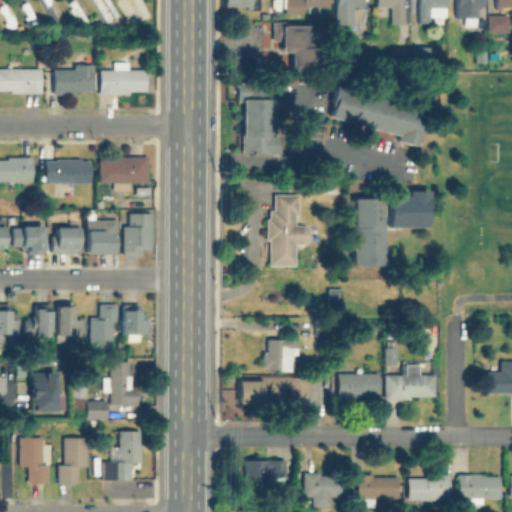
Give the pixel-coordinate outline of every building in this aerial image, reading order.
[(118,26),(109,30),(93,0),(108,0),(118,18),(114,20),(118,26)] [(133,0),(147,21),(137,28),(120,2),(122,0),(133,0)] [(257,0),(258,3),(251,3),(251,8),(245,8),(245,5),(225,5),(225,0),(257,0)] [(327,0),(327,5),(318,5),(317,12),(283,12),(283,0),(327,0)] [(362,0),(362,7),(352,7),(352,40),(335,40),(335,0),(362,0)] [(403,22),(389,22),(389,5),(375,5),(375,0),(401,0),(401,5),(403,22)] [(443,0),(444,2),(444,15),(428,15),(428,22),(417,22),(417,0),(443,0)] [(482,0),(483,5),(483,6),(474,6),(474,19),(462,20),(462,17),(454,17),(453,0),(482,0)] [(86,21),(81,24),(69,4),(75,1),(86,21)] [(37,23),(32,25),(23,6),(28,4),(37,23)] [(506,14),(505,30),(486,30),(486,13),(506,14)] [(316,47),(315,68),(290,68),(290,51),(280,51),(280,28),(305,29),(305,47),(316,47)] [(431,58),(431,65),(414,65),(414,48),(431,48),(431,58)] [(408,51),(408,68),(394,67),(394,51),(408,51)] [(128,61),(128,69),(144,69),(144,89),(128,90),(128,92),(98,92),(98,68),(113,68),(113,61),(128,61)] [(460,62),(460,70),(446,70),(446,62),(460,62)] [(79,63),(79,68),(91,68),(91,89),(75,90),(75,93),(52,93),(52,68),(67,68),(67,63),(79,63)] [(40,74),(40,91),(0,91),(0,67),(40,67),(40,74)] [(279,133),(279,153),(242,152),(242,101),(236,101),(236,81),(273,80),(273,133),(279,133)] [(424,110),(415,146),(396,142),(398,134),(329,116),(332,104),(329,104),(334,85),(424,110)] [(31,155),(31,179),(0,179),(0,159),(7,159),(7,155),(31,155)] [(130,182),(130,190),(114,190),(114,182),(98,182),(98,158),(114,158),(114,156),(147,155),(147,182),(130,182)] [(80,158),(80,160),(89,160),(89,181),(44,181),(44,159),(55,159),(80,158)] [(428,190),(427,226),(388,225),(389,195),(408,195),(408,190),(428,190)] [(297,193),(297,215),(294,215),(294,264),(269,264),(269,239),(266,239),(266,218),(270,218),(270,209),(274,209),(274,193),(297,193)] [(382,198),(382,264),(352,264),(352,198),(382,198)] [(150,215),(150,248),(140,248),(140,255),(122,254),(122,227),(130,227),(130,215),(150,215)] [(116,220),(116,253),(87,253),(88,220),(116,220)] [(45,224),(45,250),(15,250),(14,248),(10,248),(10,235),(10,233),(10,229),(19,229),(19,224),(45,224)] [(77,229),(77,254),(51,253),(51,234),(54,234),(54,226),(77,226),(77,229)] [(341,288),(340,304),(327,304),(328,288),(341,288)] [(113,304),(113,349),(91,349),(91,320),(97,320),(98,304),(113,304)] [(16,316),(16,334),(2,334),(2,342),(0,342),(0,305),(9,305),(9,316),(16,316)] [(33,335),(25,335),(25,321),(28,321),(30,319),(30,314),(34,314),(34,305),(49,305),(49,335),(33,335)] [(146,317),(146,336),(135,336),(135,341),(128,340),(128,332),(123,332),(123,305),(139,305),(139,317),(146,317)] [(83,319),(83,334),(57,334),(57,309),(73,309),(73,319),(83,319)] [(395,333),(394,364),(381,364),(381,333),(395,333)] [(296,347),(296,353),(290,353),(290,369),(266,369),(266,366),(262,366),(262,353),(266,354),(267,338),(290,338),(290,347),(296,347)] [(329,358),(329,371),(314,371),(314,358),(329,358)] [(130,375),(130,385),(137,385),(136,404),(109,403),(109,390),(102,390),(103,376),(109,376),(110,360),(127,360),(127,374),(130,375)] [(511,360),(511,395),(509,395),(509,392),(483,392),(483,370),(499,370),(499,360),(511,360)] [(419,365),(419,374),(433,374),(433,394),(406,395),(406,397),(384,398),(384,374),(404,374),(404,365),(419,365)] [(378,373),(378,393),(359,393),(359,396),(336,396),(336,372),(378,373)] [(55,374),(55,409),(31,409),(31,374),(55,374)] [(307,376),(307,401),(288,401),(288,387),(280,387),(280,397),(259,397),(260,402),(238,402),(238,381),(259,381),(259,376),(307,376)] [(87,379),(87,396),(70,396),(70,380),(87,379)] [(105,399),(105,417),(86,417),(85,399),(105,399)] [(139,430),(139,461),(130,461),(130,478),(102,478),(102,460),(118,460),(118,430),(139,430)] [(42,436),(42,463),(47,463),(47,482),(26,482),(27,465),(17,465),(18,436),(42,436)] [(86,436),(85,466),(77,465),(77,482),(57,481),(58,460),(62,460),(62,436),(86,436)] [(289,458),(289,482),(244,482),(244,459),(289,458)] [(346,474),(345,496),(329,495),(329,506),(311,506),(311,496),(302,496),(302,471),(318,472),(318,474),(346,474)] [(497,475),(498,496),(456,497),(456,473),(480,472),(480,475),(497,475)] [(396,476),(396,498),(373,498),(373,505),(357,505),(357,497),(355,497),(355,473),(372,474),(372,476),(396,476)] [(448,474),(448,499),(406,499),(406,478),(425,478),(425,474),(448,474)] [(293,509),(293,499),(301,499),(301,509),(293,509)]
